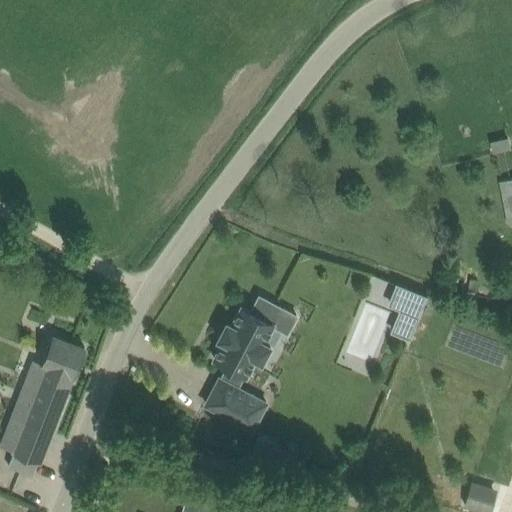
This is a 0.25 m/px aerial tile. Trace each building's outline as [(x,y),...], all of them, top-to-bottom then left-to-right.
[(494,152),(505,149),(511,148),(509,136),(491,140),(493,150),(494,152)] [(511,178),(502,180),(509,222),(511,221),(511,178)] [(385,273),(377,294),(407,305),(415,285),(385,273)] [(228,320),(225,325),(221,331),(218,337),(224,340),(215,357),(229,365),(222,377),(220,376),(206,403),(253,427),(267,401),(236,384),(243,372),(247,374),(256,356),(262,359),(271,343),(265,340),(274,322),(272,321),(280,306),(280,305),(260,294),(252,310),(242,305),(233,323),(228,320)] [(12,452),(40,462),(85,346),(54,334),(43,362),(33,358),(0,443),(13,449),(12,452)] [(105,476),(109,465),(101,461),(96,473),(97,477),(101,479),(105,476)] [(465,504),(490,511),(498,487),(473,479),(465,504)]
